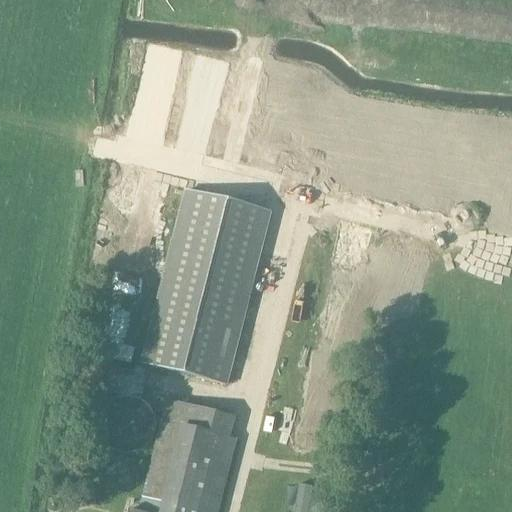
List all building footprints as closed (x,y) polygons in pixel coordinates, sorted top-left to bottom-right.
[(224,385),(265,211),(182,191),(140,365),(224,385)] [(144,302),(164,213),(141,208),(121,297),(144,302)] [(364,234),(343,234),(342,249),(363,250),(364,234)] [(125,511),(216,511),(234,442),(227,440),(232,418),(165,402),(137,511),(125,511),(126,511),(125,511)] [(268,504),(289,511),(299,486),(277,479),(268,504)]
